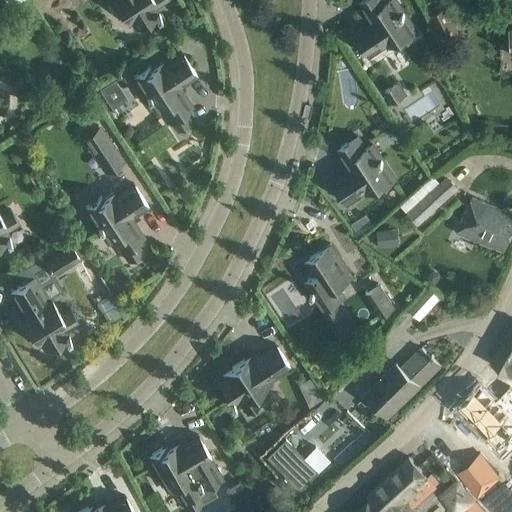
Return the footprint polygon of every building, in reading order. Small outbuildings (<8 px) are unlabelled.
[(78,4),(75,0),(46,0),(35,8),(47,25),(78,4)] [(156,17),(160,15),(158,12),(157,12),(154,7),(157,5),(157,6),(166,0),(112,0),(122,15),(121,15),(128,25),(132,22),(137,29),(156,17)] [(359,0),(358,1),(368,16),(369,16),(373,21),(353,34),(368,56),(386,44),(388,47),(398,40),(400,43),(417,32),(395,0),(387,0),(387,1),(386,0),(359,0)] [(443,44),(461,35),(446,6),(428,15),(443,44)] [(133,76),(146,96),(157,113),(164,108),(167,113),(166,114),(177,131),(191,122),(185,112),(192,107),(182,92),(181,93),(177,88),(197,75),(182,53),(164,65),(162,62),(152,68),(150,65),(133,76)] [(405,94),(398,82),(384,90),(392,103),(405,94)] [(108,107),(125,98),(117,84),(100,92),(108,107)] [(89,100),(80,106),(91,121),(100,114),(89,100)] [(81,137),(105,174),(123,162),(99,125),(81,137)] [(395,179),(383,160),(371,143),(365,147),(357,135),(337,148),(347,164),(348,163),(351,168),(332,181),(346,203),(365,191),(367,194),(377,187),(379,190),(395,179)] [(438,182),(433,176),(400,204),(417,224),(458,188),(446,175),(438,182)] [(102,196),(85,206),(94,220),(98,226),(109,243),(115,239),(118,244),(129,261),(142,253),(136,243),(143,238),(133,223),(132,223),(129,218),(148,205),(134,184),(117,194),(116,195),(114,192),(104,199),(102,196)] [(511,214),(471,197),(460,223),(456,231),(504,252),(511,232),(511,214)] [(0,244),(4,242),(6,241),(10,239),(8,236),(7,236),(4,231),(7,229),(7,230),(18,223),(10,209),(0,215),(0,244)] [(371,226),(364,216),(351,225),(358,235),(371,226)] [(396,229),(376,230),(377,246),(397,245),(396,229)] [(43,261),(52,275),(80,258),(71,243),(43,261)] [(352,276),(341,260),(330,243),(304,260),(313,275),(304,281),(323,309),(322,309),(329,320),(343,311),(336,301),(344,296),(337,286),(352,276)] [(78,322),(70,308),(60,314),(51,299),(47,301),(32,278),(10,291),(24,315),(21,317),(25,323),(24,324),(37,346),(42,344),(46,351),(70,337),(68,334),(67,335),(64,330),(67,328),(67,329),(78,322)] [(365,292),(380,316),(394,307),(378,283),(365,292)] [(411,313),(418,320),(440,296),(432,290),(411,313)] [(511,323),(490,362),(511,374),(511,323)] [(290,366),(286,360),(275,344),(252,359),(250,357),(244,360),(244,359),(221,373),(224,378),(217,382),(231,406),(235,404),(234,403),(239,400),(241,402),(240,403),(248,414),(261,405),(254,395),(269,385),(266,381),(290,366)] [(419,386),(439,366),(420,347),(400,367),(395,362),(363,394),(387,418),(419,386)] [(499,446),(511,432),(511,387),(508,384),(496,396),(480,381),(457,405),(498,446),(499,446)] [(165,446),(148,456),(158,473),(168,491),(175,487),(179,494),(178,494),(188,511),(202,504),(197,496),(213,487),(224,480),(211,458),(208,452),(198,435),(179,446),(177,443),(167,449),(165,446)] [(284,437),(264,457),(298,493),(299,492),(319,474),(317,472),(329,462),(315,447),(303,457),(284,437)] [(477,491),(498,473),(479,452),(459,471),(477,491)] [(360,507),(354,511),(407,511),(412,508),(436,486),(429,478),(422,471),(409,456),(367,494),(370,498),(360,507)] [(259,511),(241,480),(226,489),(239,511),(259,511)] [(277,485),(263,493),(272,510),(286,502),(277,485)] [(133,511),(125,496),(105,506),(104,503),(93,508),(91,505),(77,511),(133,511)]
